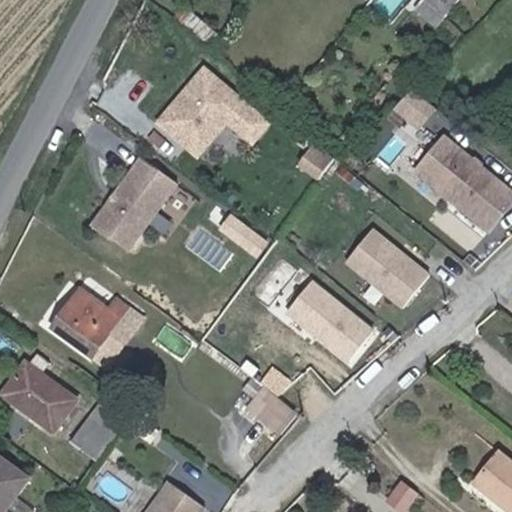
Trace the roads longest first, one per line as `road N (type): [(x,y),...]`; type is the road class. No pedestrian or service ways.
road 1 (unclassified): [(291,473),(511,277)]
road 2 (tertiary): [(103,0),(0,199)]
